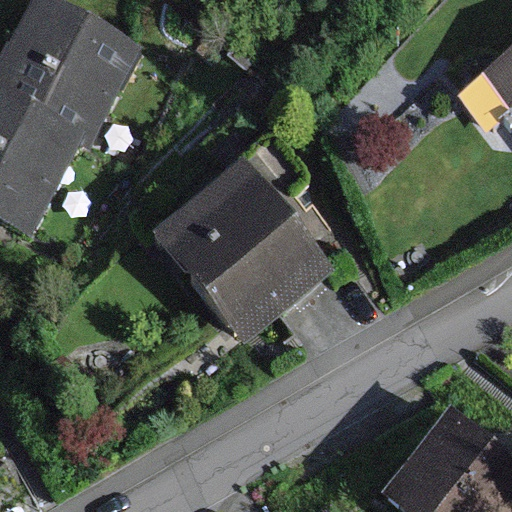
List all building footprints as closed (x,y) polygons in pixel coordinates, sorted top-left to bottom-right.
[(0,93),(0,95),(72,132),(89,140),(132,55),(42,10),(0,93)] [(511,58),(476,85),(511,132),(511,58)] [(72,132),(0,95),(0,216),(24,228),(72,132)] [(318,276),(242,183),(167,243),(243,336),(318,276)] [(511,511),(511,477),(444,429),(383,511),(511,511)]
